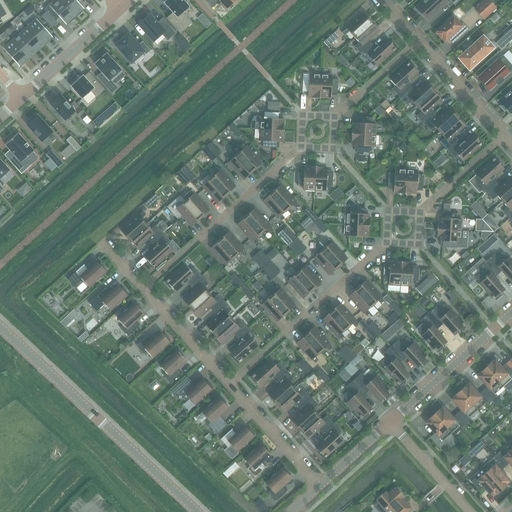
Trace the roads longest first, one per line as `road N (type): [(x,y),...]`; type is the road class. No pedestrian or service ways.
road 1 (tertiary): [(196,511),(0,326)]
road 2 (residential): [(386,241),(228,384)]
road 3 (residential): [(301,146),(143,288)]
road 4 (residential): [(389,422),(511,313)]
road 5 (residential): [(319,485),(228,384)]
road 6 (tertiary): [(20,98),(118,8)]
road 7 (residential): [(228,384),(143,288)]
road 8 (residential): [(504,136),(417,43)]
road 9 (residential): [(470,511),(389,422)]
